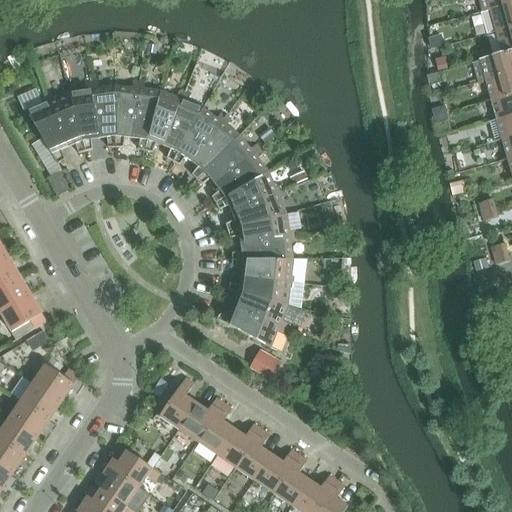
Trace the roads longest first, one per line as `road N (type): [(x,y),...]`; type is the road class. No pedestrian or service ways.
road 1 (residential): [(157,330),(178,305),(187,276),(185,241),(166,209),(112,190),(43,222)]
road 2 (residential): [(361,472),(157,330)]
road 3 (residential): [(33,511),(115,394),(118,355)]
road 4 (residential): [(118,355),(43,222)]
